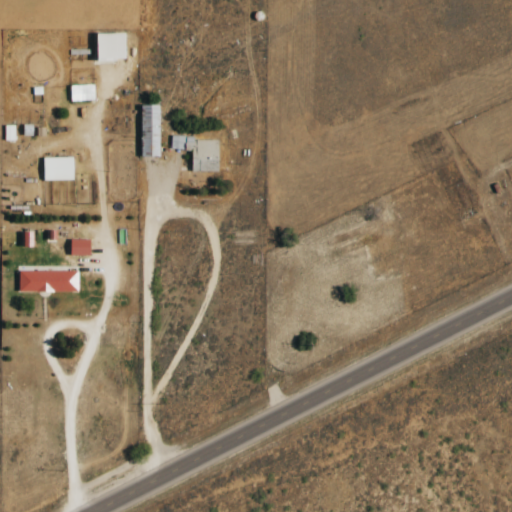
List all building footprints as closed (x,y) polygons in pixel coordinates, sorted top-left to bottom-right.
[(123,32),(95,33),(96,61),(124,60),(123,32)] [(70,101),(94,100),(93,84),(70,86),(70,101)] [(140,157),(159,157),(158,105),(140,105),(140,157)] [(14,125),(5,126),(5,141),(14,141),(14,125)] [(31,136),(32,125),(23,125),(23,136),(31,136)] [(218,138),(171,138),(170,151),(191,151),(190,171),(217,172),(218,138)] [(73,180),(72,157),(43,158),(43,181),(73,180)] [(31,232),(22,232),(22,246),(31,246),(31,232)] [(89,256),(89,240),(70,240),(69,256),(89,256)] [(17,292),(77,292),(77,272),(18,271),(17,292)]
